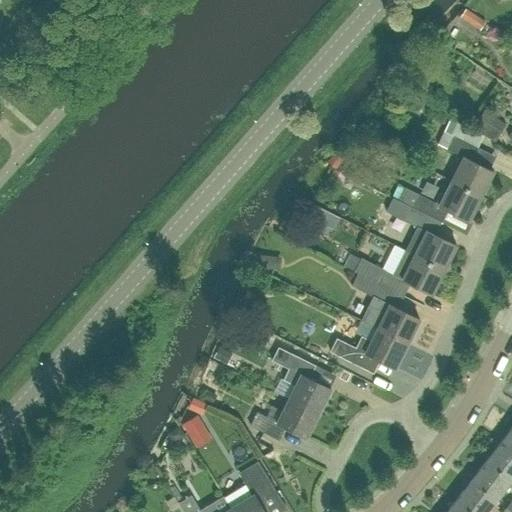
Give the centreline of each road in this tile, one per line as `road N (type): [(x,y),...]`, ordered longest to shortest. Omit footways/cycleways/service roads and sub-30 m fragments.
road 1 (tertiary): [(0,429),(379,0)]
road 2 (residential): [(396,413),(428,379),(497,209),(511,197)]
road 3 (unclassified): [(442,446),(511,324)]
road 4 (residential): [(322,511),(326,482),(362,420),(396,413)]
